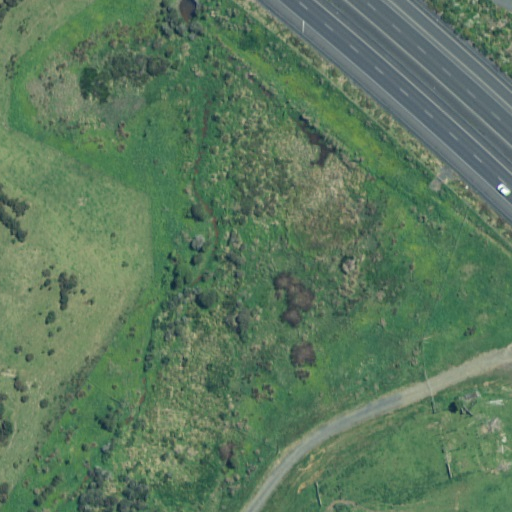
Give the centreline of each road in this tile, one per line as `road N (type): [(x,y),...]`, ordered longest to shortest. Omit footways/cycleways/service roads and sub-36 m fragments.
road 1 (motorway): [(511,189),(298,0)]
road 2 (motorway): [(365,0),(511,130)]
road 3 (motorway): [(397,0),(511,99)]
